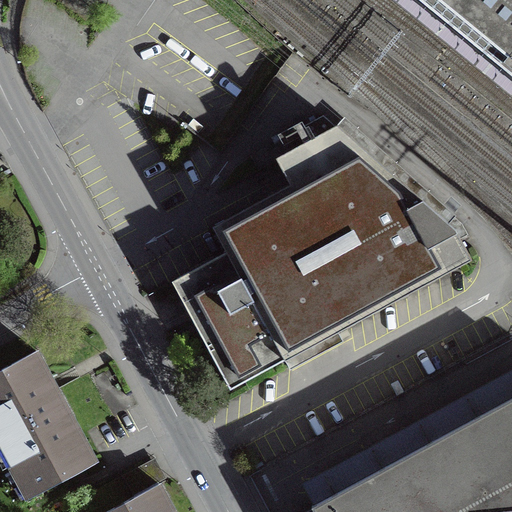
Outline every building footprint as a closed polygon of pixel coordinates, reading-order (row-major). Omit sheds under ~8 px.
[(394,0),(511,95),(511,76),(418,0),(394,0)] [(511,0),(418,0),(511,76),(511,0)] [(227,252),(284,359),(470,259),(455,229),(337,126),(330,112),(250,155),(258,170),(286,155),(299,179),(213,226),(227,252)] [(231,387),(284,359),(227,252),(173,281),(231,387)] [(0,429),(3,436),(65,403),(50,376),(36,350),(0,369),(0,429)] [(302,511),(301,511),(511,511),(511,397),(412,452),(302,511)] [(80,431),(65,403),(3,436),(8,444),(2,447),(22,484),(28,481),(35,494),(74,473),(71,469),(93,457),(80,431)] [(124,475),(135,495),(159,483),(170,477),(158,457),(124,475)] [(80,497),(88,511),(104,511),(135,495),(124,475),(124,474),(80,497)] [(174,511),(159,483),(135,495),(104,511),(174,511)]
